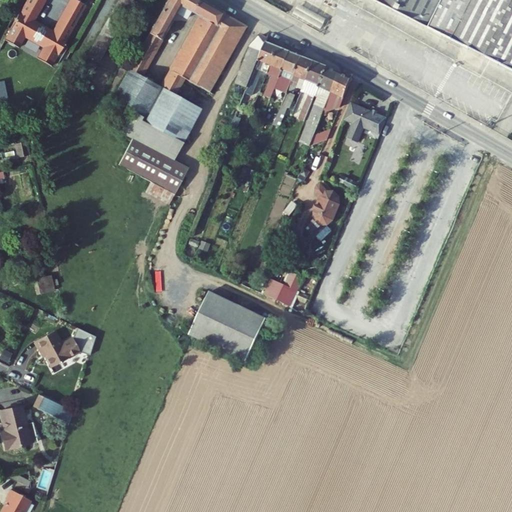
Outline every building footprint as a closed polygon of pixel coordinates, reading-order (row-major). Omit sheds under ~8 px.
[(26,0),(19,12),(18,11),(9,28),(10,28),(4,39),(18,47),(24,37),(42,47),(36,58),(50,66),(56,55),(58,56),(67,39),(65,38),(84,5),(75,0),(68,0),(52,30),(34,20),(45,0),(26,0)] [(117,0),(85,60),(97,67),(134,0),(117,0)] [(166,0),(128,69),(129,69),(140,75),(175,13),(180,5),(189,11),(191,12),(197,0),(166,0)] [(201,17),(208,6),(198,0),(197,0),(191,12),(201,17)] [(511,0),(372,0),(485,56),(511,69),(511,0)] [(185,18),(189,11),(180,5),(175,13),(185,18)] [(208,6),(201,17),(162,87),(161,90),(172,96),(182,77),(199,86),(222,45),(209,37),(222,13),(208,6)] [(246,27),(222,13),(209,37),(222,45),(199,86),(209,92),(246,27)] [(262,51),(265,43),(266,38),(256,32),(251,45),(262,51)] [(266,75),(277,48),(265,43),(262,51),(247,87),(245,93),(249,95),(251,96),(260,72),(266,75)] [(247,87),(262,51),(251,45),(236,82),(247,87)] [(280,75),(288,52),(277,48),(266,75),(272,77),(264,97),(270,99),(278,80),(280,75)] [(301,57),(288,52),(280,75),(292,80),(301,57)] [(302,89),(313,62),(301,57),(292,80),(290,84),(288,90),(287,93),(279,113),(284,115),(287,107),(289,108),(294,95),(291,94),(295,86),(302,89)] [(315,97),(327,67),(313,62),(302,89),(301,91),(310,95),(300,121),(305,123),(312,104),(315,97)] [(315,135),(339,74),(327,67),(315,97),(323,100),(320,107),(316,105),(300,143),(310,147),(315,135)] [(161,90),(162,87),(140,75),(129,69),(113,98),(131,109),(127,117),(118,136),(132,142),(172,162),(179,136),(194,108),(172,96),(161,90)] [(351,80),(339,74),(315,135),(323,138),(326,131),(324,130),(328,121),(326,117),(332,104),(340,108),(351,80)] [(292,80),(280,75),(278,80),(290,84),(292,80)] [(323,100),(315,97),(312,104),(316,105),(320,107),(323,100)] [(246,101),(242,99),(235,117),(239,119),(246,101)] [(386,119),(351,104),(344,120),(353,124),(347,138),(358,143),(364,129),(371,132),(369,136),(377,139),(386,119)] [(29,148),(28,141),(16,144),(19,157),(28,155),(27,148),(29,148)] [(118,171),(151,186),(173,197),(187,169),(172,162),(132,142),(118,171)] [(173,197),(151,186),(146,197),(168,208),(173,197)] [(334,191),(327,191),(321,196),(315,211),(319,217),(326,220),(333,218),(339,204),(339,197),(334,191)] [(271,281),(264,298),(293,310),(305,280),(290,274),(285,287),(271,281)] [(53,291),(50,275),(32,279),(36,295),(53,291)] [(266,320),(209,292),(189,334),(246,362),(266,320)] [(45,355),(50,367),(80,352),(90,355),(95,337),(77,328),(73,338),(61,343),(55,330),(35,340),(39,349),(41,348),(45,355)] [(72,412),(39,395),(34,407),(68,424),(72,412)] [(21,406),(0,411),(5,431),(1,432),(6,450),(36,442),(31,423),(26,424),(21,406)] [(15,473),(6,476),(46,497),(48,490),(15,473)] [(24,511),(30,501),(11,491),(6,501),(9,502),(3,511),(24,511)]
